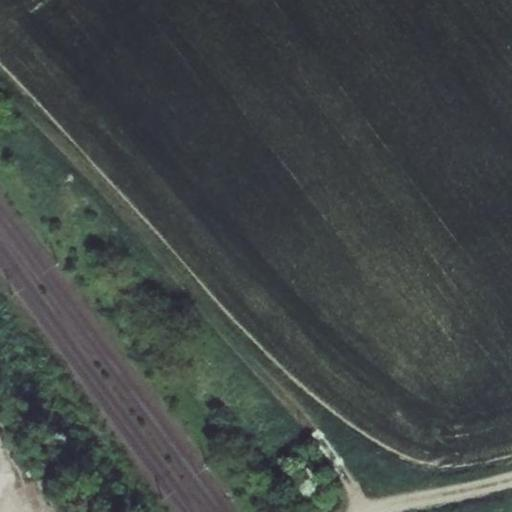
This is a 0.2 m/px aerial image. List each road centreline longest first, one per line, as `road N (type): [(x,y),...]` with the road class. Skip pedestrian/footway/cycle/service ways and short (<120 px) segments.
road 1 (track): [(363,511),(306,421),(0,82)]
road 2 (track): [(369,511),(511,478)]
